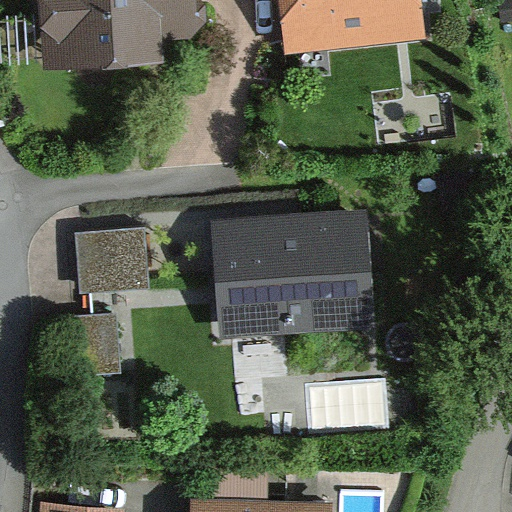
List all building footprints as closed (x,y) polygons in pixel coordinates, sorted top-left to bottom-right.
[(183,0),(50,0),(53,74),(148,71),(147,32),(185,31),(183,0)] [(407,0),(283,0),(288,50),(411,38),(407,0)] [(357,223),(212,231),(218,337),(363,329),(357,223)] [(140,236),(81,242),(87,296),(146,291),(140,236)] [(270,498),(271,477),(221,475),(220,496),(270,498)]
